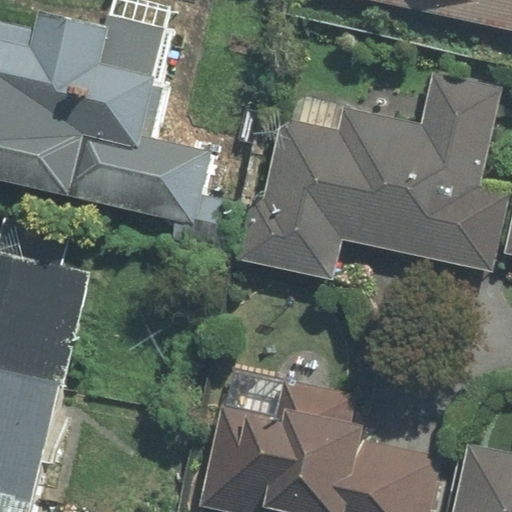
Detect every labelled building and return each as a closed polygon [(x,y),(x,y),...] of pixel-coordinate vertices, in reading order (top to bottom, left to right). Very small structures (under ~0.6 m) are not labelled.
[(511,0),(325,0),(325,3),(511,39),(511,0)] [(0,188),(65,201),(77,136),(148,149),(159,88),(167,90),(178,31),(117,19),(114,33),(46,21),(43,36),(0,27),(0,188)] [(511,201),(489,197),(509,98),(442,85),(432,136),(353,120),(349,143),(288,131),(272,211),(261,209),(248,274),(343,293),(351,253),(502,283),(511,233),(511,201)] [(0,511),(36,511),(89,273),(0,253),(0,511)] [(286,421),(226,411),(209,511),(430,511),(440,457),(361,443),(367,403),(291,390),(286,421)] [(511,511),(511,462),(478,455),(466,511),(511,511)]
